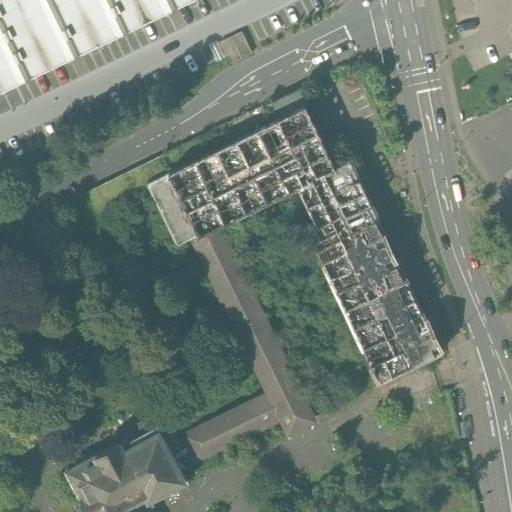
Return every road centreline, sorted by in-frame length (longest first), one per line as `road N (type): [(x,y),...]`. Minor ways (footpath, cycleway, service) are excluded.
road 1 (unclassified): [(407,14),(0,215)]
road 2 (primary): [(511,399),(450,224),(407,14)]
